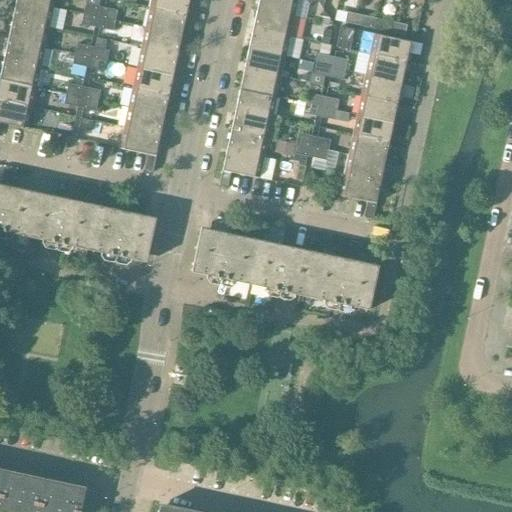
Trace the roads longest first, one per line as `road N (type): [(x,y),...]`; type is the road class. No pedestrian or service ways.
road 1 (residential): [(511,388),(476,381),(463,358),(511,141)]
road 2 (residential): [(179,193),(397,240)]
road 3 (residential): [(159,292),(366,327)]
road 4 (residential): [(222,0),(179,193)]
road 5 (residential): [(159,292),(126,480)]
road 6 (residential): [(0,156),(179,193)]
road 7 (residential): [(159,292),(0,258)]
road 8 (residential): [(270,511),(126,480)]
road 9 (residential): [(126,480),(0,453)]
